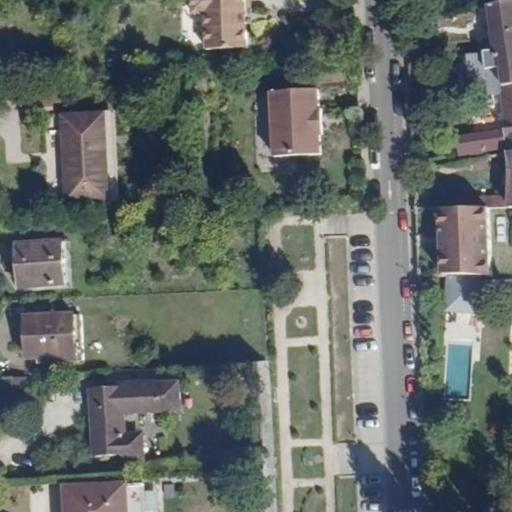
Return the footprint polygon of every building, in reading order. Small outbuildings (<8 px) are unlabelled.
[(207,18),(209,57),(249,55),(246,0),(193,0),(194,19),(207,18)] [(511,87),(511,0),(505,0),(491,2),(495,52),(468,53),(470,67),(484,68),(485,82),(501,82),(501,88),(511,87)] [(478,119),(481,149),(511,146),(511,87),(501,88),(503,117),(478,119)] [(313,93),(267,94),(268,159),(314,159),(314,137),(316,137),(316,113),(314,113),(313,93)] [(64,120),(68,204),(110,203),(106,119),(64,120)] [(415,164),(416,178),(474,174),(473,159),(415,164)] [(441,204),(435,271),(486,275),(491,209),(441,204)] [(62,246),(18,248),(20,287),(64,285),(62,246)] [(33,355),(33,360),(70,360),(69,319),(27,320),(28,355),(33,355)] [(473,399),(476,322),(447,321),(443,398),(473,399)] [(25,376),(5,377),(6,406),(26,405),(25,376)] [(182,381),(104,387),(105,406),(95,407),(99,454),(128,451),(128,456),(150,454),(148,435),(142,430),(129,432),(127,409),(184,404),(182,381)] [(77,487),(77,511),(146,511),(145,483),(77,487)]
